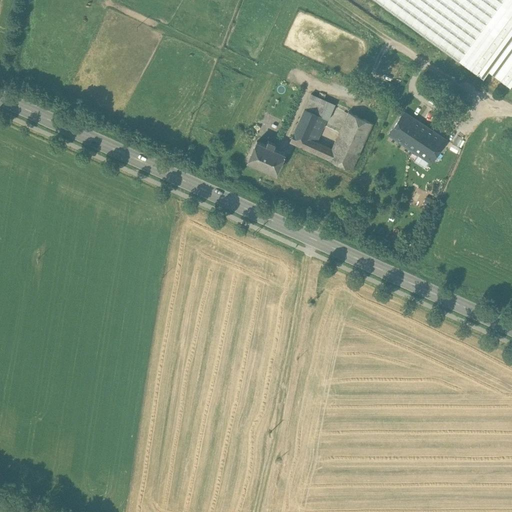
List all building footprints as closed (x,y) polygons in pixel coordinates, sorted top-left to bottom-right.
[(502,0),(376,0),(459,60),(502,0)] [(511,0),(502,0),(459,60),(483,78),(489,71),(511,88),(511,0)] [(333,104),(311,94),(304,108),(318,115),(308,137),(317,141),(333,104)] [(318,115),(304,108),(290,141),(352,169),(373,122),(348,111),(332,148),(317,141),(308,137),(318,115)] [(446,139),(404,111),(389,134),(431,162),(446,139)] [(266,145),(256,141),(248,160),(275,172),(284,153),(273,148),(275,144),(267,140),(266,145)]
